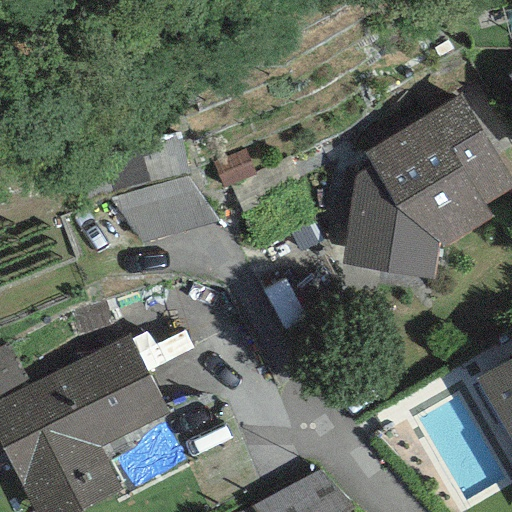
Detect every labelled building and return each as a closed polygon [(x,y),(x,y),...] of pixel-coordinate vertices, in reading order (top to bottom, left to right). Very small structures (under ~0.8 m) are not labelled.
[(511,173),(461,87),(362,146),(370,160),(354,169),(341,260),(434,273),(438,244),(496,210),(489,198),(511,184),(511,173)] [(139,238),(210,212),(178,126),(107,152),(139,238)] [(130,330),(0,393),(0,440),(35,511),(71,511),(123,487),(101,444),(169,410),(130,330)] [(511,352),(476,373),(511,436),(511,352)] [(334,511),(353,501),(319,466),(234,511),(334,511)]
